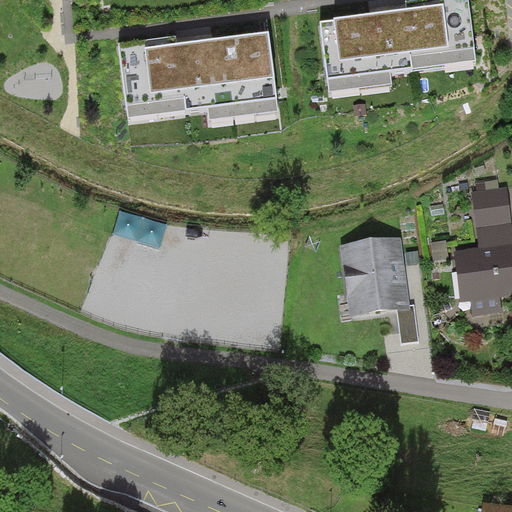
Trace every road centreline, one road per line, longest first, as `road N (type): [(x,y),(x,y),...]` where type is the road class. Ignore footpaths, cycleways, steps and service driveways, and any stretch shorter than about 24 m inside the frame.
road 1 (residential): [(511,401),(129,344),(0,286)]
road 2 (tertiary): [(0,382),(75,436),(238,511)]
